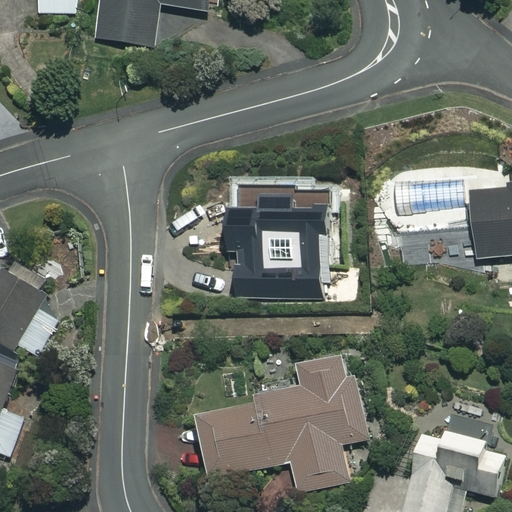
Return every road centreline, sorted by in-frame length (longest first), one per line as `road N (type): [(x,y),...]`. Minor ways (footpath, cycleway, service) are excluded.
road 1 (residential): [(118,143),(131,224),(121,462),(132,511)]
road 2 (residential): [(118,143),(349,79),(394,38)]
road 3 (residential): [(0,176),(118,143)]
road 4 (residential): [(394,38),(511,70)]
